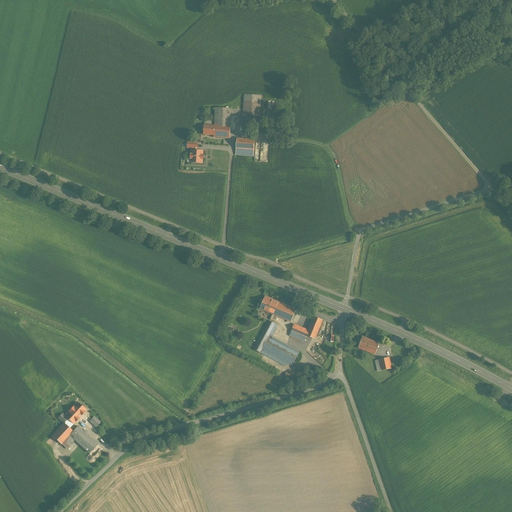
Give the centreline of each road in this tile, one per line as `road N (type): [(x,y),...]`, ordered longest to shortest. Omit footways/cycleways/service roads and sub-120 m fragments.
road 1 (primary): [(344,309),(0,167)]
road 2 (unclassified): [(337,366),(314,385),(135,439),(60,511)]
road 3 (track): [(333,0),(511,212)]
road 4 (unclassified): [(344,309),(358,232),(511,173)]
road 5 (track): [(233,131),(333,149),(358,232)]
road 6 (primary): [(511,388),(344,309)]
road 7 (unclassified): [(337,366),(389,511)]
